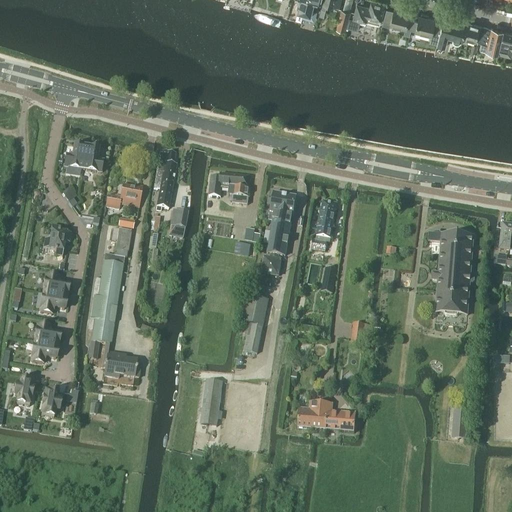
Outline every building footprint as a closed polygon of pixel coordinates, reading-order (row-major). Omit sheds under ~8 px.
[(307,0),(304,14),(310,16),(314,1),(320,2),(320,0),(307,0)] [(322,4),(321,9),(319,17),(324,18),(327,4),(339,7),(341,0),(323,0),(323,3),(322,4)] [(353,19),(366,22),(366,20),(379,23),(379,19),(380,20),(384,5),(370,1),(369,7),(356,4),(353,19)] [(386,12),(386,10),(386,9),(382,24),(382,25),(391,27),(391,25),(406,28),(410,13),(394,8),(392,14),(386,12)] [(336,28),(345,31),(346,24),(350,11),(341,9),(337,24),(336,28)] [(431,37),(438,39),(442,23),(442,22),(441,25),(434,24),(435,19),(428,17),(428,15),(421,13),(421,15),(419,15),(415,31),(431,35),(431,37)] [(442,23),(438,39),(437,45),(445,47),(447,37),(453,39),(453,41),(453,42),(455,44),(457,44),(458,44),(460,43),(461,41),(462,41),(462,42),(468,22),(444,16),(442,23)] [(481,26),(468,22),(462,42),(467,44),(468,39),(477,41),(481,26)] [(500,49),(504,32),(482,27),(478,42),(482,43),(480,50),(487,52),(498,55),(500,49)] [(511,34),(504,32),(500,49),(511,51),(511,34)] [(82,148),(74,146),(72,157),(66,156),(63,168),(82,172),(86,149),(82,148)] [(82,172),(100,175),(102,162),(96,161),(98,150),(90,149),(86,149),(82,172)] [(160,154),(159,163),(173,166),(175,154),(167,152),(166,155),(160,154)] [(173,166),(159,163),(154,189),(159,189),(155,208),(154,213),(160,214),(161,209),(168,210),(176,166),(173,166)] [(228,197),(233,197),(237,198),(238,188),(249,189),(250,178),(220,175),(220,179),(211,178),(209,197),(221,199),(222,190),(229,191),(228,197)] [(107,197),(105,208),(118,211),(119,206),(127,207),(127,209),(130,210),(131,208),(138,209),(142,191),(122,187),(120,200),(107,197)] [(237,198),(233,197),(232,205),(247,206),(248,199),(250,199),(251,190),(249,190),(249,189),(238,188),(237,198)] [(273,223),(291,226),(296,199),(274,195),(268,224),(262,223),(272,225),(273,223)] [(73,201),(68,204),(71,209),(76,206),(73,201)] [(316,237),(316,241),(327,243),(329,244),(330,240),(337,206),(323,203),(316,237)] [(169,232),(183,235),(187,214),(173,211),(169,232)] [(118,228),(132,230),(133,223),(119,220),(118,228)] [(266,255),(271,256),(278,257),(285,258),(291,226),(273,223),(272,225),(262,223),(260,237),(258,246),(257,252),(266,255)] [(511,227),(503,226),(499,251),(510,253),(511,235),(511,227)] [(54,257),(61,258),(64,244),(68,245),(70,235),(58,233),(59,228),(51,227),(49,242),(44,241),(43,250),(55,252),(54,257)] [(98,344),(106,345),(109,345),(111,345),(124,260),(128,260),(132,233),(113,231),(112,242),(117,243),(114,258),(104,256),(100,281),(96,281),(87,333),(92,334),(91,342),(98,344)] [(244,243),(258,246),(260,237),(257,236),(254,235),(255,233),(246,231),(244,243)] [(427,243),(439,244),(437,274),(431,273),(430,282),(436,283),(434,315),(466,318),(468,284),(472,285),(474,283),(474,279),(473,277),(469,277),(472,238),(440,236),(438,234),(434,233),(432,235),(428,235),(427,243)] [(313,241),(312,251),(325,253),(327,243),(316,241),(313,241)] [(250,247),(241,245),(239,257),(249,258),(250,247)] [(395,250),(387,249),(386,256),(394,257),(395,250)] [(278,257),(271,256),(270,261),(264,259),(261,275),(277,278),(280,262),(277,262),(278,257)] [(506,268),(506,261),(507,259),(495,257),(493,267),(506,268)] [(325,270),(321,293),(332,295),(336,272),(325,270)] [(66,295),(68,287),(57,285),(58,279),(46,277),(43,295),(66,299),(66,295)] [(503,277),(502,286),(510,287),(511,278),(503,277)] [(43,295),(39,313),(52,315),(53,309),(64,311),(65,303),(66,299),(43,295)] [(244,353),(257,356),(268,301),(249,297),(243,324),(246,324),(244,330),(248,331),(244,353)] [(371,328),(353,325),(350,350),(362,352),(363,345),(369,345),(371,328)] [(59,336),(48,334),(49,328),(37,326),(34,344),(57,348),(57,344),(58,344),(59,336)] [(96,361),(98,344),(91,342),(88,359),(96,361)] [(44,358),(55,360),(56,352),(57,348),(34,344),(31,363),(43,365),(44,358)] [(109,345),(106,345),(102,369),(105,370),(104,377),(118,379),(118,376),(138,380),(140,371),(136,371),(136,370),(135,369),(136,362),(120,360),(121,356),(109,355),(109,358),(107,358),(109,345)] [(494,357),(494,365),(508,366),(508,358),(494,357)] [(20,380),(19,386),(16,386),(14,397),(17,398),(16,406),(28,408),(30,400),(32,389),(33,383),(28,382),(20,380)] [(201,425),(216,427),(222,383),(207,381),(201,421),(201,425)] [(54,412),(58,412),(60,401),(56,400),(57,394),(49,393),(45,392),(45,393),(44,398),(42,409),(40,418),(53,420),(54,412)] [(297,429),(326,431),(328,404),(309,403),(308,409),(299,409),(297,429)] [(328,404),(326,431),(354,434),(355,414),(332,412),(332,405),(328,404)] [(98,408),(90,407),(89,418),(97,419),(98,408)] [(459,409),(457,440),(466,441),(468,410),(459,409)]
